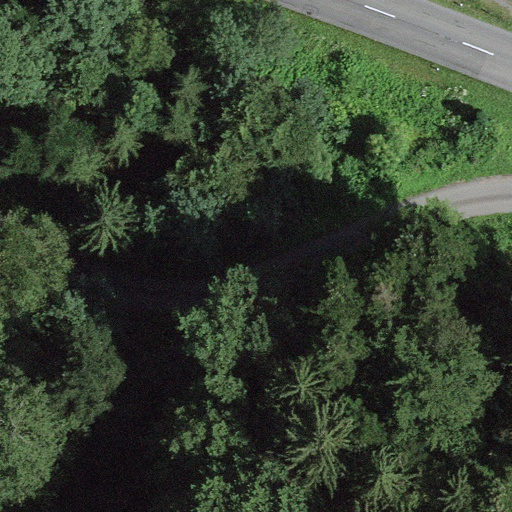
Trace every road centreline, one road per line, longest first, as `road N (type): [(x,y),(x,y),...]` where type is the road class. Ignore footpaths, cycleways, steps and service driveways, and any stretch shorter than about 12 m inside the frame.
road 1 (track): [(0,225),(128,287),(193,293),(511,200)]
road 2 (tertiary): [(346,0),(511,63)]
